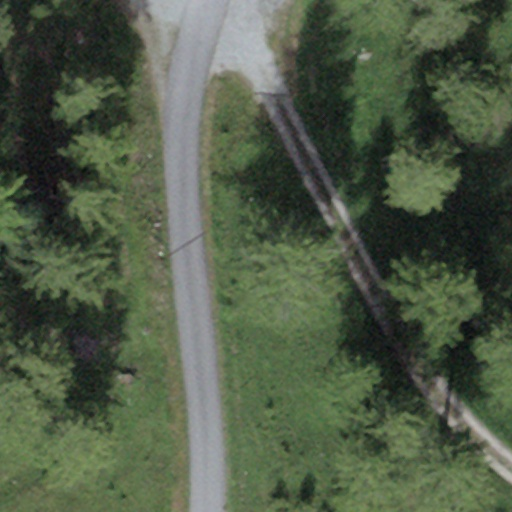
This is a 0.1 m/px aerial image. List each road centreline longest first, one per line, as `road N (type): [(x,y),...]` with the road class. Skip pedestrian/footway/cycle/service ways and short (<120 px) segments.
road 1 (track): [(511,469),(439,399),(271,87),(198,32)]
road 2 (track): [(207,0),(183,101),(181,165),(205,412),(206,511)]
